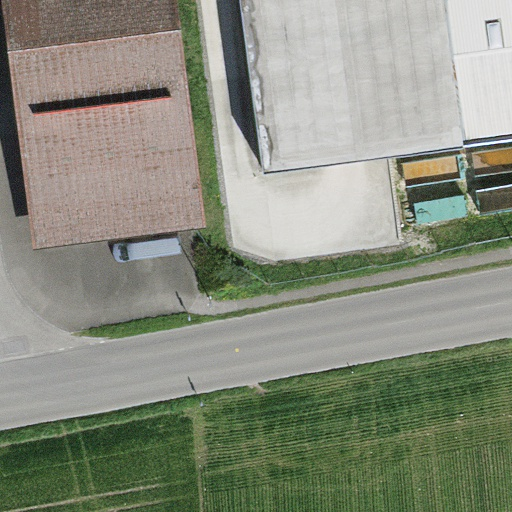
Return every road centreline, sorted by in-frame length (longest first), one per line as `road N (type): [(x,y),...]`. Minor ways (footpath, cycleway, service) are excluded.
road 1 (primary): [(511,303),(0,398)]
road 2 (unknown): [(274,0),(297,167)]
